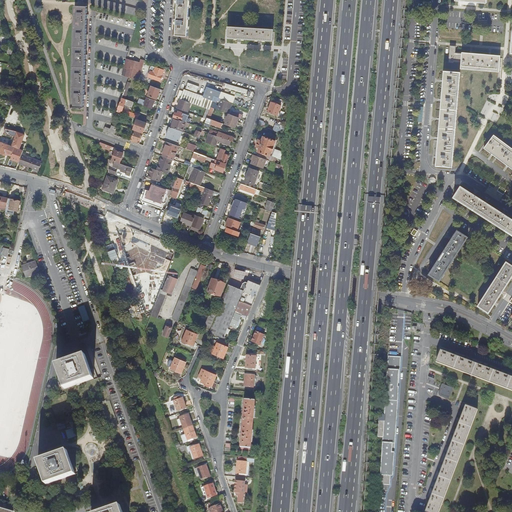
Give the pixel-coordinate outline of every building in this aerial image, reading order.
[(136,15),(137,9),(103,0),(79,0),(96,5),(136,15)] [(175,0),(175,1),(175,4),(177,4),(176,20),(174,19),(174,22),(174,25),(176,25),(176,35),(187,36),(189,0),(175,0)] [(403,0),(392,143),(391,146),(389,167),(396,168),(397,162),(410,0),(403,0)] [(87,20),(88,20),(89,16),(87,16),(87,6),(75,5),(71,108),(73,108),(73,107),(83,107),(83,99),(85,99),(85,95),(83,95),(84,79),(86,78),(86,75),(84,75),(85,59),(86,59),(87,55),(85,55),(86,39),(87,39),(88,36),(86,36),(87,20)] [(272,29),(228,27),(227,39),(237,39),(237,42),(240,42),(241,39),(258,40),(258,43),(261,43),(261,40),(272,41),(272,29)] [(6,48),(5,53),(6,53),(13,55),(9,44),(5,46),(6,48)] [(500,58),(500,54),(491,53),(490,53),(489,53),(472,52),(471,52),(470,51),(455,50),(456,46),(456,45),(450,45),(449,62),(461,63),(460,67),(499,70),(500,59),(500,58)] [(144,64),(128,60),(123,76),(139,81),(144,64)] [(163,70),(151,65),(149,72),(150,73),(149,76),(160,81),(163,70)] [(437,157),(437,165),(453,166),(460,71),(444,70),(443,80),(443,81),(443,82),(442,99),(441,100),(441,101),(440,118),(440,119),(440,121),(439,137),(439,139),(439,140),(438,140),(438,141),(437,157)] [(190,89),(198,91),(200,86),(188,81),(186,88),(189,90),(190,89)] [(227,82),(226,86),(247,93),(248,89),(227,82)] [(160,89),(151,85),(147,95),(156,99),(160,89)] [(215,96),(216,91),(206,88),(204,94),(214,98),(214,97),(215,96)] [(180,98),(191,102),(206,108),(209,110),(210,107),(212,103),(214,98),(204,94),(202,99),(183,92),(181,92),(179,94),(180,95),(180,97),(181,97),(180,98)] [(137,103),(151,108),(154,100),(147,97),(146,101),(139,98),(137,103)] [(125,100),(122,98),(116,112),(121,114),(125,105),(132,108),(134,103),(125,100)] [(187,112),(191,102),(180,98),(178,103),(180,104),(178,109),(187,112)] [(213,108),(225,112),(229,102),(221,99),(218,107),(215,106),(216,105),(212,103),(210,107),(213,108)] [(281,106),(271,102),(268,111),(278,115),(281,106)] [(127,111),(125,115),(137,119),(138,115),(127,111)] [(173,117),(176,118),(186,122),(189,123),(191,119),(188,118),(189,115),(178,111),(177,114),(175,113),(173,117)] [(225,124),(235,128),(239,117),(234,116),(229,114),(228,117),(226,116),(224,121),(226,122),(225,124)] [(186,122),(176,118),(174,124),(172,128),(182,131),(186,122)] [(206,119),(205,122),(222,128),(223,124),(209,119),(207,118),(206,119)] [(130,141),(138,143),(146,122),(137,119),(133,129),(134,130),(130,141)] [(108,133),(114,135),(116,127),(111,125),(110,128),(108,133)] [(178,141),(182,131),(172,128),(170,127),(166,137),(178,141)] [(209,133),(230,141),(232,142),(234,137),(219,132),(218,133),(210,130),(209,133)] [(229,145),(230,141),(209,133),(206,142),(215,146),(217,140),(229,145)] [(511,148),(494,135),(493,136),(484,148),(491,154),(492,154),(493,155),(496,157),(497,158),(507,165),(508,165),(509,166),(511,168),(511,175),(511,148)] [(259,147),(258,151),(270,156),(273,148),(275,141),(263,137),(262,140),(259,139),(256,146),(259,147)] [(116,148),(99,142),(98,146),(114,152),(112,159),(119,162),(122,153),(115,150),(116,148)] [(178,146),(167,142),(162,156),(172,160),(173,160),(178,146)] [(188,142),(186,148),(188,149),(194,151),(195,149),(196,146),(188,142)] [(5,145),(0,143),(0,153),(6,156),(6,154),(12,156),(14,148),(6,145),(5,145)] [(220,148),(216,159),(227,163),(229,155),(227,155),(228,154),(225,152),(226,150),(220,148)] [(273,162),(280,164),(281,151),(273,148),(270,156),(275,158),(273,162)] [(194,151),(188,149),(185,160),(190,162),(192,157),(193,154),(194,151)] [(193,154),(192,157),(205,161),(206,158),(207,158),(208,157),(194,151),(193,154)] [(256,156),(266,159),(273,162),(275,158),(270,156),(258,151),(256,156)] [(263,167),(266,159),(256,156),(254,155),(251,163),(263,167)] [(21,156),(19,163),(38,170),(41,163),(21,156)] [(172,160),(162,156),(160,161),(162,161),(158,170),(159,171),(163,172),(167,174),(172,160)] [(227,163),(216,159),(213,158),(212,163),(211,167),(216,169),(215,169),(223,172),(227,163)] [(132,168),(119,163),(114,161),(113,165),(117,167),(121,168),(120,171),(126,173),(125,174),(129,176),(132,168)] [(189,166),(187,171),(191,173),(193,169),(194,169),(191,177),(192,178),(190,182),(191,182),(198,185),(204,171),(189,166)] [(151,168),(147,178),(157,182),(159,176),(158,176),(159,171),(158,170),(151,168)] [(258,172),(249,169),(246,177),(248,178),(246,182),(254,184),(258,172)] [(117,180),(107,176),(103,189),(113,192),(117,180)] [(173,187),(172,189),(173,190),(172,194),(176,195),(177,195),(179,189),(183,179),(177,177),(175,183),(174,186),(173,187)] [(198,185),(191,182),(189,187),(204,192),(205,188),(204,187),(203,187),(198,185)] [(254,194),(256,189),(236,182),(235,187),(254,194)] [(149,191),(145,190),(144,193),(145,193),(142,201),(162,208),(168,190),(152,184),(149,191)] [(461,186),(455,197),(511,233),(511,218),(505,214),(503,213),(502,212),(487,203),(486,202),(485,201),(475,195),(474,194),(473,194),(461,186)] [(500,186),(498,190),(504,194),(507,190),(500,186)] [(213,195),(204,192),(200,203),(208,206),(213,195)] [(18,201),(7,198),(5,206),(4,212),(12,213),(13,210),(16,210),(18,201)] [(247,203),(235,199),(234,204),(231,210),(230,215),(239,218),(243,208),(244,209),(247,203)] [(167,214),(177,218),(182,205),(180,204),(176,203),(175,206),(170,204),(167,214)] [(186,223),(191,225),(195,215),(190,214),(189,215),(184,213),(181,220),(186,222),(186,223)] [(203,218),(195,215),(191,225),(200,229),(203,218)] [(234,219),(229,218),(226,226),(231,228),(234,219)] [(265,225),(255,221),(254,226),(258,227),(257,229),(259,230),(260,228),(264,229),(265,225)] [(429,273),(439,280),(467,236),(457,230),(452,238),(451,239),(450,240),(444,249),(444,250),(443,251),(435,264),(434,265),(434,266),(429,273)] [(248,240),(258,243),(260,236),(254,234),(254,233),(251,233),(250,235),(248,240)] [(137,252),(140,244),(126,239),(123,248),(133,252),(134,250),(137,252)] [(146,248),(142,246),(138,257),(147,261),(152,249),(147,247),(146,248)] [(168,255),(157,251),(153,262),(164,266),(168,255)] [(22,265),(26,276),(39,272),(35,260),(22,265)] [(478,305),(483,308),(511,265),(506,261),(478,305)] [(192,287),(195,288),(204,266),(201,264),(192,287)] [(511,265),(483,308),(488,311),(493,304),(494,303),(494,302),(501,293),(501,292),(502,291),(510,278),(511,277),(511,276),(511,275),(511,265)] [(177,321),(178,320),(189,291),(190,288),(197,271),(191,268),(172,317),(175,319),(174,320),(177,321)] [(244,279),(246,272),(235,269),(234,276),(244,279)] [(163,290),(160,289),(150,315),(157,318),(167,292),(171,294),(177,279),(168,276),(163,290)] [(220,281),(212,278),(206,293),(216,297),(216,296),(219,297),(224,283),(224,282),(223,281),(222,280),(220,281)] [(239,301),(251,306),(260,284),(255,282),(255,280),(253,280),(253,281),(248,279),(247,281),(239,301)] [(229,324),(239,301),(247,281),(245,280),(242,284),(240,289),(228,284),(216,312),(211,324),(205,322),(202,329),(223,337),(229,324)] [(251,306),(239,301),(229,324),(235,326),(241,312),(242,313),(247,315),(251,306)] [(80,306),(83,320),(89,319),(86,305),(80,306)] [(162,334),(168,336),(171,327),(166,324),(162,334)] [(197,334),(186,329),(182,340),(192,345),(197,334)] [(255,330),(251,340),(260,344),(264,334),(255,330)] [(228,347),(217,342),(212,353),(217,356),(217,357),(220,358),(221,357),(223,358),(228,347)] [(511,377),(440,350),(436,362),(511,390),(511,377)] [(85,354),(56,365),(63,386),(61,386),(62,389),(93,379),(85,354)] [(247,354),(246,366),(255,367),(256,355),(247,354)] [(395,476),(400,356),(389,355),(386,414),(380,413),(378,436),(383,436),(381,484),(391,484),(391,475),(395,476)] [(170,368),(181,373),(185,362),(174,357),(170,368)] [(216,374),(205,370),(200,381),(205,383),(204,384),(209,386),(210,385),(211,386),(216,374)] [(245,374),(244,385),(253,386),(254,374),(245,374)] [(442,384),(440,388),(441,389),(440,393),(441,394),(448,398),(452,388),(442,384)] [(67,412),(72,410),(66,393),(49,399),(55,416),(63,413),(63,411),(66,410),(67,412)] [(173,400),(174,403),(176,410),(185,406),(182,397),(173,400)] [(254,400),(244,399),(240,447),(250,448),(254,400)] [(426,511),(427,511),(438,511),(477,410),(466,405),(426,511)] [(179,417),(183,428),(192,425),(188,414),(179,417)] [(192,425),(183,428),(187,439),(196,436),(192,425)] [(192,444),(186,446),(188,451),(191,450),(194,458),(202,455),(198,444),(193,446),(192,444)] [(66,450),(37,460),(46,485),(75,474),(66,450)] [(246,456),(237,455),(235,473),(238,473),(245,473),(246,466),(246,456)] [(206,465),(197,468),(201,479),(210,476),(206,465)] [(249,467),(246,466),(245,473),(238,473),(238,474),(248,475),(249,467)] [(244,477),(236,477),(236,480),(235,480),(234,493),(235,493),(238,500),(237,503),(242,503),(243,492),(244,484),(244,477)] [(201,487),(203,493),(206,493),(208,498),(216,494),(212,483),(201,487)]
